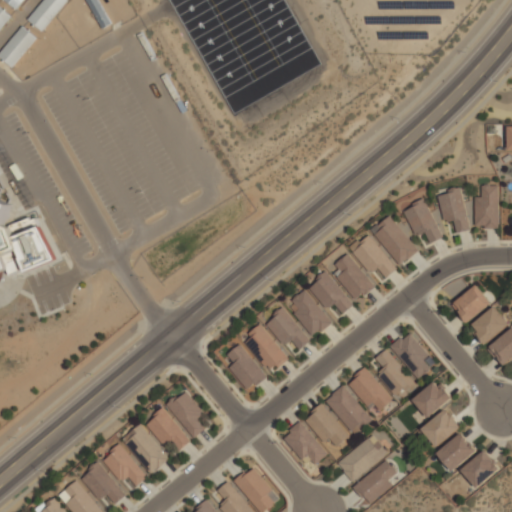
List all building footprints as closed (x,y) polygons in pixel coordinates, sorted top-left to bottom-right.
[(22,0),(4,0),(15,9),(22,0)] [(42,31),(66,0),(42,0),(28,19),(42,31)] [(0,28),(11,16),(0,6),(0,28)] [(36,36),(21,25),(0,54),(0,56),(14,67),(36,36)] [(476,225),(476,197),(482,197),(482,185),(484,185),(486,184),(489,184),(491,185),(499,185),(499,228),(486,228),(486,225),(476,225)] [(439,195),(450,193),(449,189),(452,189),(451,187),(457,186),(457,187),(461,187),(471,229),(458,232),(455,220),(448,222),(448,219),(445,220),(439,195)] [(0,283),(2,281),(5,275),(6,269),(9,268),(11,274),(27,268),(28,270),(58,258),(37,218),(32,219),(31,217),(11,225),(12,227),(4,224),(12,204),(0,198),(0,283)] [(416,233),(405,211),(415,206),(413,203),(424,198),(444,236),(431,242),(426,231),(420,234),(419,232),(416,233)] [(372,229),(381,221),(382,223),(391,215),(420,250),(409,259),(408,258),(401,264),(372,229)] [(355,252),(364,244),(362,242),(370,235),(398,268),(387,277),(379,267),(374,272),(372,270),(370,271),(355,252)] [(338,277),(339,276),(336,272),(340,269),(336,264),(350,252),(361,266),(360,267),(376,286),(366,295),(364,292),(356,298),(338,277)] [(311,288),(320,281),(317,278),(320,276),(319,275),(323,272),(324,273),(328,270),(339,284),(338,284),(354,304),(344,312),(336,303),(331,307),(329,305),(327,307),(311,288)] [(453,304),(477,284),(492,303),(468,322),(462,314),(460,311),(462,309),(460,307),(457,309),(453,304)] [(295,312),(301,308),(293,300),(296,298),(295,297),(299,294),(299,295),(306,289),(333,322),(322,331),(320,329),(313,334),(295,312)] [(268,323),(277,317),(275,314),(277,312),(276,311),(280,308),(281,309),(284,306),(311,340),(301,349),(293,339),(288,343),(286,341),(284,343),(268,323)] [(486,344),(479,336),(480,335),(478,332),(480,331),(474,324),(495,306),(510,324),(486,344)] [(246,342),(253,337),(250,333),(261,323),(290,358),(279,367),(277,364),(272,368),(269,365),(267,366),(246,342)] [(488,348),(511,328),(511,359),(505,365),(499,358),(500,357),(498,354),(495,357),(488,348)] [(391,345),(402,336),(404,339),(411,333),(429,355),(424,359),(431,368),(418,378),(391,345)] [(231,367),(236,363),(229,354),(241,344),(268,376),(257,385),(255,382),(248,388),(231,367)] [(379,375),(381,374),(380,371),(385,367),(377,357),(388,349),(415,382),(405,391),(403,388),(395,394),(379,375)] [(350,384),(358,378),(355,375),(366,367),(393,399),(380,410),(373,401),(368,406),(350,384)] [(415,399),(435,381),(439,386),(443,383),(447,388),(445,389),(446,390),(447,389),(453,397),(430,417),(415,399)] [(327,401),(334,394),(333,393),(345,384),(356,398),(355,398),(373,419),(361,429),(358,425),(352,430),(327,401)] [(167,404),(177,396),(179,398),(187,391),(203,410),(201,412),(203,415),(198,419),(206,428),(195,437),(167,404)] [(307,420),(314,414),(312,412),(323,403),(349,435),(336,446),(329,437),(324,441),(307,420)] [(148,424),(156,417),(154,415),(164,407),(191,440),(180,449),(172,439),(167,443),(166,441),(163,443),(148,424)] [(423,428),(446,409),(452,416),(453,415),(462,427),(438,446),(423,428)] [(285,438),(292,432),(290,429),(301,421),(328,453),(315,463),(312,459),(307,463),(303,459),(285,438)] [(127,443),(127,442),(124,438),(141,424),(169,458),(157,469),(156,468),(151,472),(127,443)] [(453,470),(438,452),(463,433),(468,439),(467,440),(471,445),(472,444),(477,451),(453,470)] [(339,462),(369,437),(370,438),(373,435),(388,452),(353,481),(344,470),(345,469),(339,462)] [(120,443),(148,476),(138,485),(130,476),(124,480),(123,478),(121,480),(105,460),(113,453),(111,451),(120,443)] [(462,470),(486,450),(500,468),(477,487),(462,470)] [(371,502),(365,495),(362,497),(354,487),(386,459),(397,472),(388,479),(393,485),(371,502)] [(83,478),(91,471),(90,469),(92,467),(91,466),(95,463),(96,464),(99,461),(126,494),(116,503),(108,493),(103,498),(101,496),(99,497),(83,478)] [(261,511),(235,480),(245,471),(248,474),(255,468),(272,489),(267,493),(274,501),(261,511)] [(75,511),(60,494),(78,480),(104,511),(75,511)] [(255,511),(225,511),(221,507),(223,505),(221,503),(226,499),(218,490),(229,481),(255,511)] [(56,497),(68,511),(38,511),(36,508),(44,501),(47,504),(56,497)] [(197,511),(199,511),(197,508),(207,499),(217,511),(197,511)]
